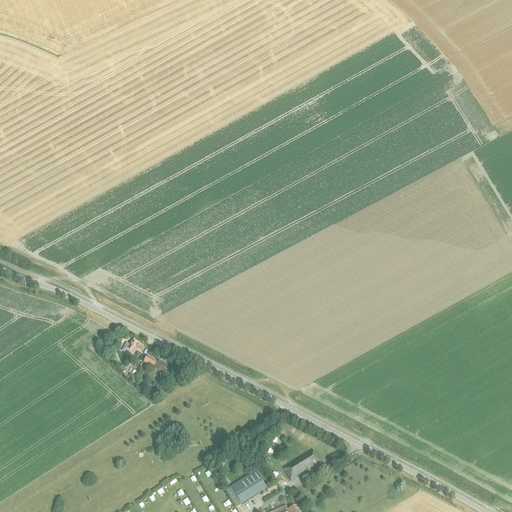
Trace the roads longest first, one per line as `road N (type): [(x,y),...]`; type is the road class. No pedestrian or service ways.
road 1 (tertiary): [(484,511),(219,371),(0,269)]
road 2 (track): [(359,444),(256,511)]
